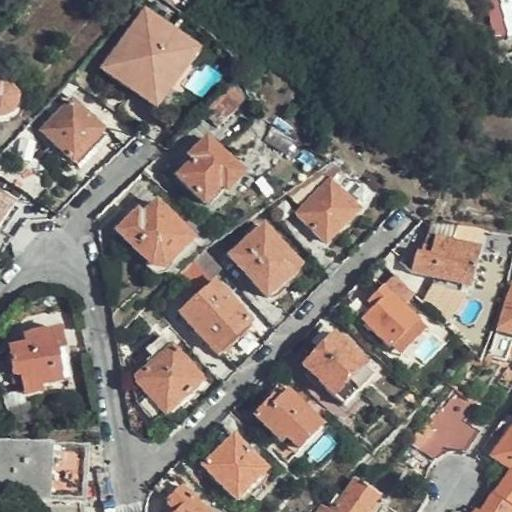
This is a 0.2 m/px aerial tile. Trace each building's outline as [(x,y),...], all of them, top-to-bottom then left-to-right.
[(168,88),(193,52),(142,18),(103,74),(125,90),(154,110),(168,88)] [(20,104),(20,99),(20,97),(17,90),(12,86),(7,84),(0,85),(0,84),(0,117),(5,118),(13,114),(19,108),(20,104)] [(225,119),(246,99),(236,88),(214,108),(225,119)] [(73,160),(101,130),(71,102),(42,131),(73,160)] [(253,165),(247,159),(217,129),(208,137),(190,157),(194,161),(188,166),(214,191),(231,176),(236,181),(253,165)] [(327,183),(338,171),(329,166),(310,178),(286,194),(300,210),(294,215),(298,220),(322,243),(331,234),(353,210),(327,183)] [(198,230),(180,211),(165,194),(146,211),(138,203),(122,216),(143,239),(158,256),(172,257),(196,233),(198,230)] [(0,233),(0,227),(14,207),(0,197),(0,252),(8,240),(0,233)] [(295,266),(260,229),(252,237),(228,260),(241,273),(264,297),(295,266)] [(465,287),(474,252),(431,241),(426,258),(414,256),(409,274),(465,287)] [(206,280),(218,270),(202,251),(181,271),(175,276),(191,296),(177,310),(181,314),(179,316),(195,335),(217,358),(248,328),(232,310),(206,280)] [(503,302),(511,266),(511,258),(483,251),(472,294),(503,302)] [(392,279),(383,287),(402,308),(412,298),(392,279)] [(402,308),(383,287),(371,299),(377,305),(372,309),(360,321),(388,350),(390,348),(399,357),(426,332),(416,322),(402,308)] [(511,289),(510,289),(495,332),(511,335),(511,289)] [(377,305),(371,299),(366,303),(372,309),(377,305)] [(436,304),(427,312),(443,329),(452,319),(436,304)] [(65,355),(60,324),(30,327),(31,334),(24,335),(25,345),(9,347),(13,375),(21,374),(24,394),(42,391),(42,384),(67,381),(65,355)] [(330,339),(316,353),(357,395),(372,380),(345,351),(348,348),(342,342),(337,346),(330,339)] [(196,384),(190,376),(158,341),(144,354),(148,360),(143,365),(147,369),(128,387),(134,408),(150,424),(170,406),(196,384)] [(357,395),(316,353),(301,367),(309,374),(304,378),(311,384),(315,380),(343,408),(357,395)] [(425,453),(429,456),(432,453),(444,448),(448,448),(452,448),(464,450),(478,430),(465,420),(476,404),(451,393),(403,442),(425,453)] [(314,424),(290,400),(284,395),(271,407),(264,401),(249,414),(278,443),(282,440),(295,452),(319,429),(314,424)] [(511,415),(506,410),(486,439),(497,447),(490,456),(496,461),(509,470),(506,476),(491,496),(511,509),(511,415)] [(234,499),(263,472),(230,439),(202,467),(234,499)] [(395,456),(421,468),(429,456),(425,453),(403,442),(402,444),(395,456)] [(0,498),(37,500),(79,503),(79,480),(79,454),(45,452),(0,449),(0,498)] [(198,511),(189,502),(163,476),(153,485),(151,489),(165,501),(166,507),(171,511),(198,511)] [(365,511),(376,498),(355,483),(333,511),(328,508),(323,511),(319,510),(317,511),(365,511)] [(511,511),(511,509),(491,496),(481,510),(479,511),(511,511)] [(80,511),(79,503),(37,500),(36,507),(37,511),(80,511)]
